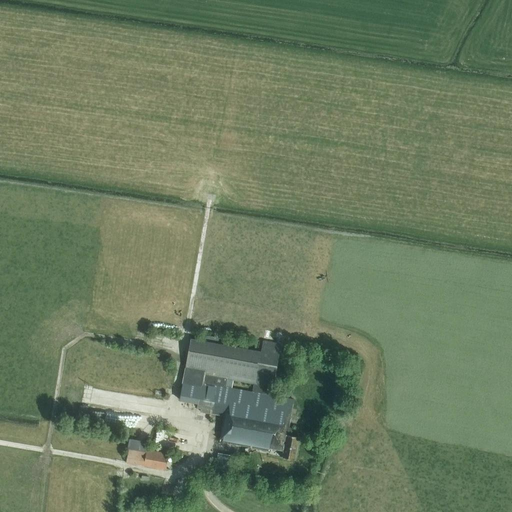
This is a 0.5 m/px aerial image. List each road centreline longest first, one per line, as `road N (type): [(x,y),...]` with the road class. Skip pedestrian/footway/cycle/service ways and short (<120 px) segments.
road 1 (track): [(47,450),(64,349),(85,334),(182,351)]
road 2 (track): [(210,195),(176,388)]
road 3 (track): [(0,443),(163,473)]
